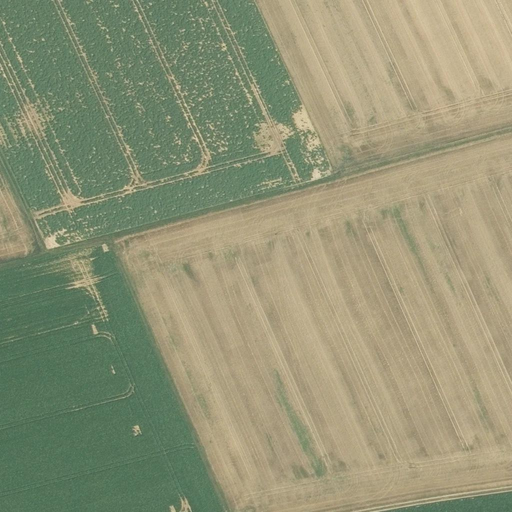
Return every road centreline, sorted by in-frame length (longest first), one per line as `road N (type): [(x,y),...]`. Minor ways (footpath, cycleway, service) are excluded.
road 1 (track): [(0,269),(511,132)]
road 2 (track): [(228,511),(108,240)]
road 3 (track): [(364,511),(511,487)]
